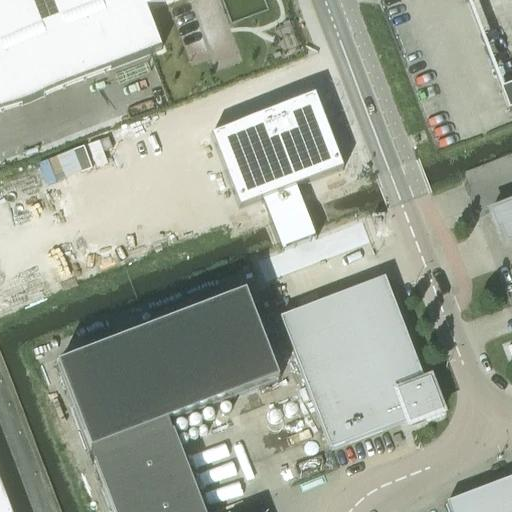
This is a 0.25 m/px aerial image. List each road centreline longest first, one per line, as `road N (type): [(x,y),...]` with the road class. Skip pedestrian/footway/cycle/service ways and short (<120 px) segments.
road 1 (unclassified): [(324,0),(489,438)]
road 2 (unclassified): [(489,438),(387,483),(351,511)]
